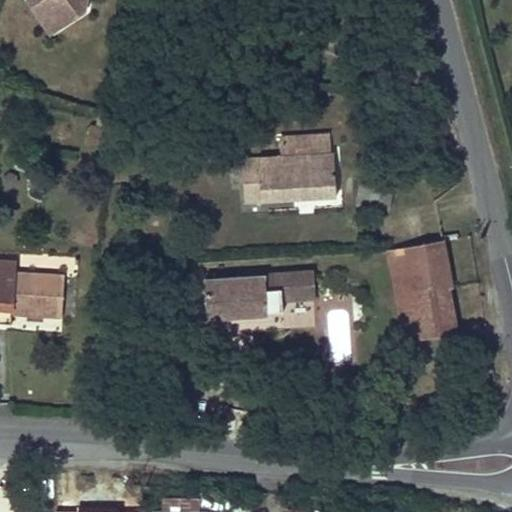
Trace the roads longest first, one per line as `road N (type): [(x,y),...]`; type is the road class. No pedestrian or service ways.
road 1 (unclassified): [(0,450),(511,469)]
road 2 (tertiary): [(437,0),(511,292)]
